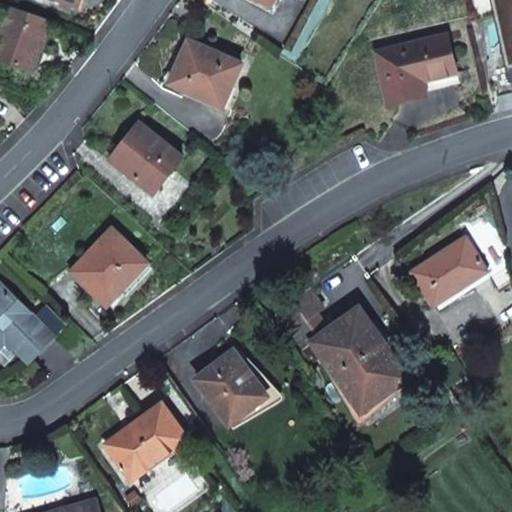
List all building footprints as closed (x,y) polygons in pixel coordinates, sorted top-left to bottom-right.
[(0,28),(3,29),(0,37),(0,59),(28,70),(35,52),(39,54),(50,21),(11,7),(0,3),(0,28)] [(427,94),(425,81),(458,73),(448,35),(377,52),(389,104),(427,94)] [(171,83),(223,107),(243,64),(189,41),(171,83)] [(35,52),(28,70),(33,71),(39,54),(35,52)] [(425,81),(427,94),(461,86),(458,73),(425,81)] [(164,172),(169,176),(184,157),(140,123),(111,159),(150,190),(164,172)] [(164,172),(150,190),(155,195),(169,176),(164,172)] [(491,275),(509,264),(482,221),(464,232),(467,236),(489,271),(491,275)] [(73,272),(108,305),(149,262),(113,229),(73,272)] [(412,272),(435,306),(489,271),(467,236),(412,272)] [(8,344),(27,363),(67,320),(49,303),(36,314),(0,279),(0,336),(2,334),(10,341),(8,344)] [(312,342),(362,412),(410,377),(360,307),(330,329),(320,337),(308,320),(318,312),(324,308),(309,288),(293,300),(272,315),(299,352),(312,342)] [(308,320),(320,337),(330,329),(318,312),(308,320)] [(2,334),(0,336),(8,344),(10,341),(2,334)] [(196,379),(230,425),(269,395),(235,350),(196,379)] [(107,444),(133,480),(189,439),(163,403),(107,444)] [(64,510),(64,511),(100,511),(97,500),(64,510)]
